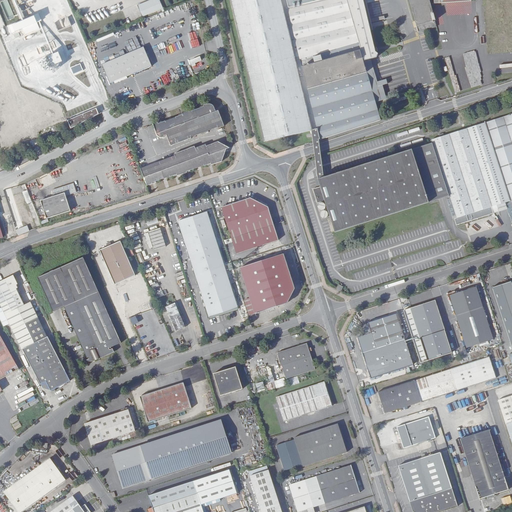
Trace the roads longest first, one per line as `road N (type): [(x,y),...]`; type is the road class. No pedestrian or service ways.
road 1 (unclassified): [(50,419),(115,381),(325,312)]
road 2 (unclassified): [(249,170),(0,253)]
road 3 (residential): [(511,84),(276,161)]
road 4 (unknown): [(443,257),(353,284),(338,271),(437,236),(447,238),(450,255)]
road 5 (unclassified): [(0,182),(220,84)]
road 6 (unclassified): [(325,312),(389,511)]
road 7 (unclassified): [(325,312),(511,252)]
road 8 (unknown): [(80,461),(220,416),(250,443)]
road 9 (unknown): [(432,278),(456,343),(475,348),(491,341),(495,327),(472,265)]
road 10 (unclassified): [(276,161),(325,312)]
road 11 (unknown): [(151,367),(96,252),(120,234)]
road 12 (unknown): [(150,111),(139,82),(218,40)]
